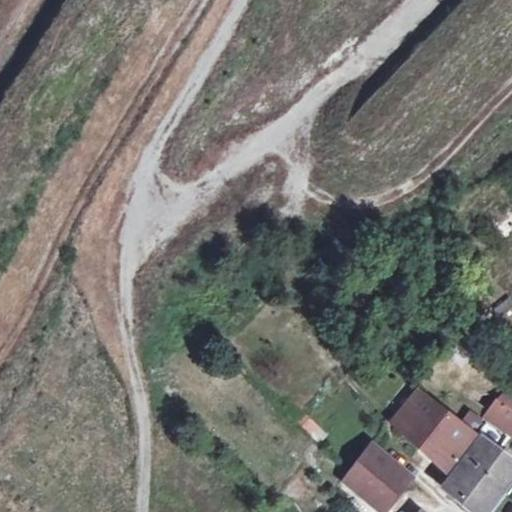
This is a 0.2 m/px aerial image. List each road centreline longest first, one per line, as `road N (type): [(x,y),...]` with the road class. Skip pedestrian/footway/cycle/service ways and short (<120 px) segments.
road 1 (track): [(138,511),(139,417),(121,274),(134,233),(167,205),(153,187),(152,160),(239,0)]
road 2 (track): [(0,354),(106,151),(200,0)]
road 3 (track): [(424,0),(277,132),(167,205)]
road 4 (track): [(277,132),(305,189),(355,211),(419,187),(511,91)]
